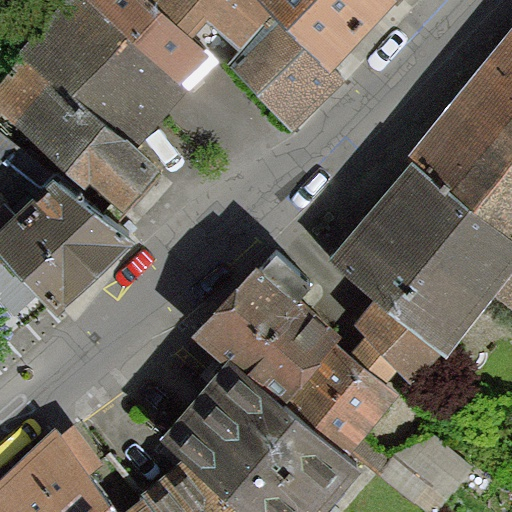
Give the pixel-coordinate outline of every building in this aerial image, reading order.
[(26,48),(70,0),(22,0),(3,23),(26,48)] [(22,52),(29,58),(119,133),(145,102),(155,111),(183,78),(177,73),(97,0),(70,0),(26,48),(22,52)] [(97,0),(177,73),(204,49),(188,35),(148,0),(97,0)] [(148,0),(188,35),(212,9),(204,0),(148,0)] [(204,0),(212,9),(247,45),(278,8),(272,0),(204,0)] [(272,0),(278,8),(329,59),(382,0),(272,0)] [(329,59),(278,8),(247,45),(232,60),(291,124),(343,73),(329,59)] [(29,58),(0,93),(0,100),(66,161),(72,154),(134,208),(164,173),(119,133),(29,58)] [(511,61),(507,58),(338,262),(382,298),(442,347),(491,284),(511,300),(511,61)] [(20,144),(0,128),(0,162),(5,158),(20,144)] [(5,158),(42,199),(64,178),(20,144),(5,158)] [(132,232),(64,178),(42,199),(22,218),(2,241),(50,291),(58,300),(132,232)] [(0,238),(2,241),(22,218),(8,205),(0,212),(0,238)] [(0,298),(20,320),(50,291),(2,241),(0,238),(0,298)] [(288,395),(328,347),(337,336),(297,298),(314,281),(280,249),(204,330),(237,356),(288,395)] [(442,347),(382,298),(359,321),(372,335),(397,362),(412,377),(442,347)] [(372,335),(348,364),(377,388),(397,362),(372,335)] [(348,364),(328,347),(288,395),(348,447),(360,432),(389,397),(377,388),(348,364)] [(314,511),(361,458),(348,447),(288,395),(237,356),(165,440),(194,466),(247,511),(314,511)] [(391,459),(360,432),(348,447),(361,458),(380,472),(391,459)] [(0,511),(96,511),(112,499),(62,434),(0,491),(0,511)] [(247,511),(194,466),(149,504),(155,511),(247,511)] [(120,511),(112,499),(96,511),(120,511)]
